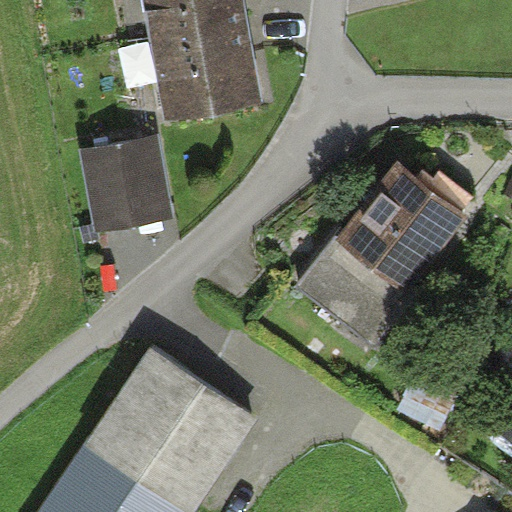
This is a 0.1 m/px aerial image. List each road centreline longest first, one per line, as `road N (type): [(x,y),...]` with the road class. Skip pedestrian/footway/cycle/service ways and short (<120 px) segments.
road 1 (residential): [(324,97),(274,181),(0,413)]
road 2 (residential): [(324,97),(511,98)]
